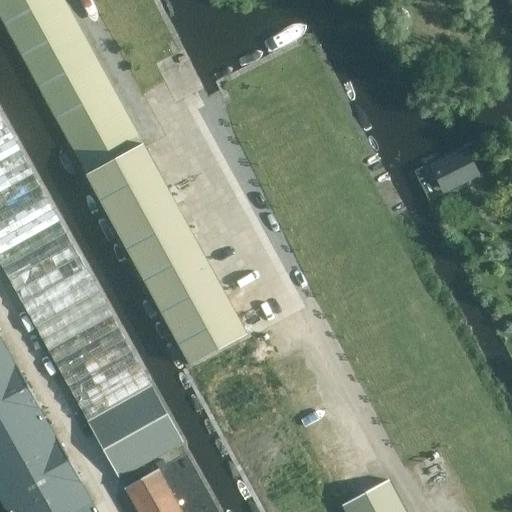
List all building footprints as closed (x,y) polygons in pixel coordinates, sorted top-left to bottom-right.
[(87,175),(143,145),(132,124),(63,0),(0,0),(0,15),(4,24),(21,55),(37,85),(54,116),(68,140),(84,170),(87,175)] [(0,264),(88,422),(150,387),(0,114),(0,264)] [(247,334),(143,145),(87,175),(190,365),(246,334),(247,334)] [(429,166),(443,193),(479,175),(464,148),(429,166)] [(0,500),(6,511),(97,511),(23,381),(0,338),(0,500)] [(153,386),(150,387),(88,422),(119,479),(184,442),(153,386)] [(124,490),(136,511),(182,511),(165,482),(158,470),(124,490)] [(342,505),(345,511),(405,511),(388,480),(342,505)]
